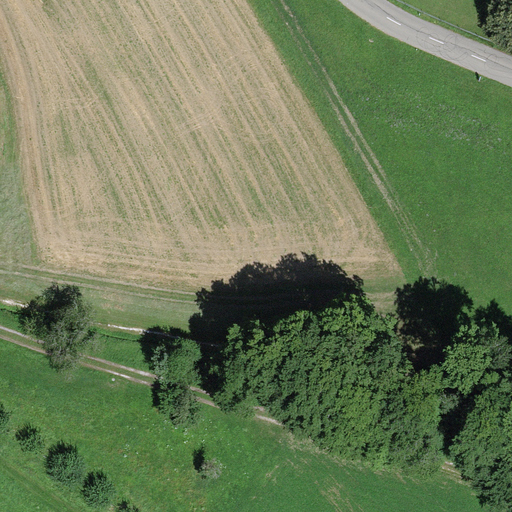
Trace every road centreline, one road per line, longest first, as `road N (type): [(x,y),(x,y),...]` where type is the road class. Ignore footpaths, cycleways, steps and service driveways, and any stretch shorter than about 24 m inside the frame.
road 1 (track): [(511,468),(181,386),(0,328)]
road 2 (track): [(0,300),(68,321),(511,386)]
road 3 (tertiary): [(363,0),(511,72)]
